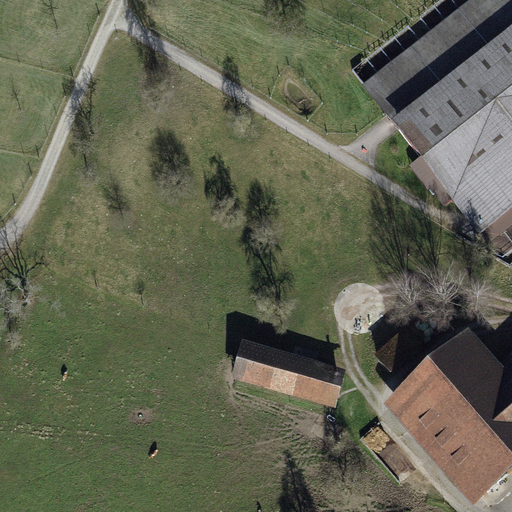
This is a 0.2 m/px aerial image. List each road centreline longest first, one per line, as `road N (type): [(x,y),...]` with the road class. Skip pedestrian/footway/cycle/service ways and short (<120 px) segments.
road 1 (track): [(476,511),(377,405),(469,328),(511,325)]
road 2 (track): [(377,405),(353,368),(349,324),(362,295),(466,293),(511,311)]
road 3 (track): [(120,0),(42,180),(0,238)]
